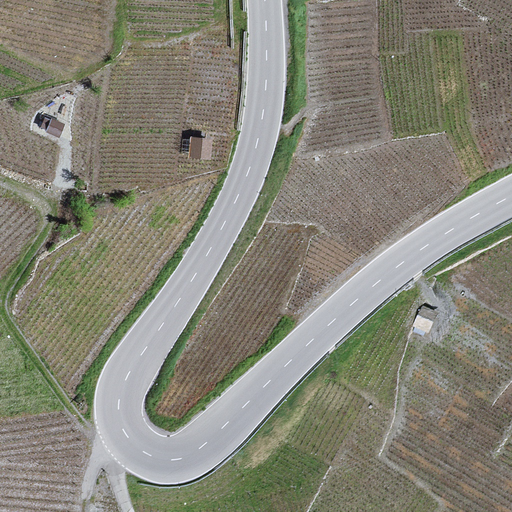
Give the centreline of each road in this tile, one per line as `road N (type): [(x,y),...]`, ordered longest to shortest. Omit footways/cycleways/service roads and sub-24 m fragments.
road 1 (tertiary): [(511,194),(390,270),(200,446),(178,458),(139,449),(124,432),(118,396),(229,215),(254,154),(266,59),(263,0)]
road 2 (track): [(0,178),(43,198),(51,211),(1,300),(5,318),(102,446)]
